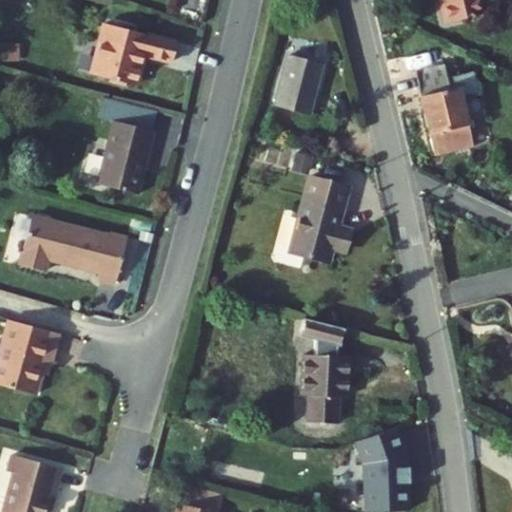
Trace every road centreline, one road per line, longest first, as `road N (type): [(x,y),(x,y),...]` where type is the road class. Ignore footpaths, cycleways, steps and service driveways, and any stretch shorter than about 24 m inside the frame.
road 1 (residential): [(351,0),(439,379),(458,511)]
road 2 (residential): [(141,429),(252,0)]
